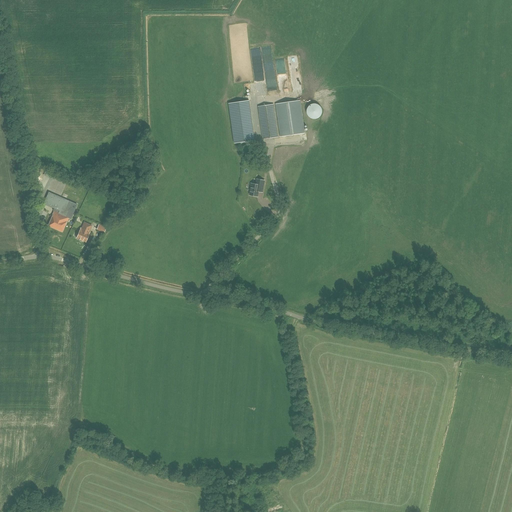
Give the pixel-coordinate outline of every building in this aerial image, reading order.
[(300,58),(292,59),(294,75),(294,74),(296,90),(302,89),(300,71),(301,70),(300,58)] [(265,64),(256,66),(258,83),(267,82),(265,64)] [(304,133),(299,100),(277,104),(281,137),(304,133)] [(249,101),(229,104),(235,143),(255,140),(249,101)] [(274,104),(258,106),(263,139),(278,137),(274,104)] [(309,116),(311,118),(313,119),(316,119),(318,118),(320,117),(321,114),(322,112),(322,110),(321,107),(319,105),(317,104),(315,104),(312,104),(310,105),(308,107),(307,109),(307,112),(307,114),(309,116)] [(66,193),(70,184),(61,180),(60,182),(46,177),(43,182),(40,181),(39,184),(41,184),(39,188),(46,190),(48,186),(66,193)] [(258,192),(262,193),(264,180),(257,179),(256,184),(251,183),(250,189),(251,189),(250,195),(258,196),(258,192)] [(56,209),(54,211),(51,219),(48,226),(62,232),(65,225),(69,218),(71,218),(73,213),(77,204),(49,192),(44,204),(56,209)] [(84,222),(82,228),(81,227),(76,238),(86,242),(90,231),(87,230),(88,227),(91,228),(92,225),(84,222)] [(107,227),(99,224),(97,229),(104,232),(107,227)]
